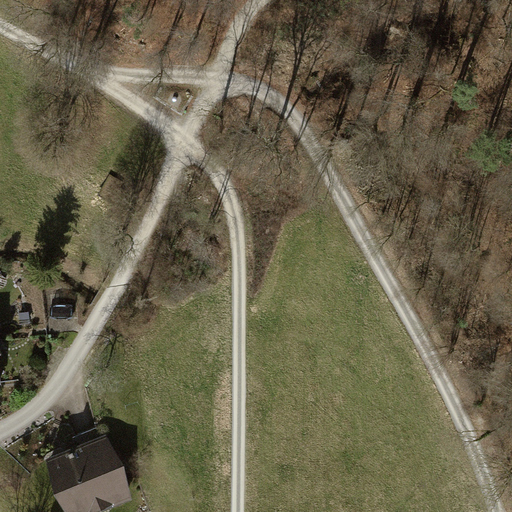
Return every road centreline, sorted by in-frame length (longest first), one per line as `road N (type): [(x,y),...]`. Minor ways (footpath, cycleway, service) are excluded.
road 1 (track): [(499,511),(450,398),(278,97),(219,80),(91,75)]
road 2 (track): [(238,511),(241,239),(232,187),(192,140),(0,25)]
road 3 (residential): [(0,437),(44,402),(90,343),(185,153)]
road 4 (track): [(185,153),(240,24),(260,0)]
